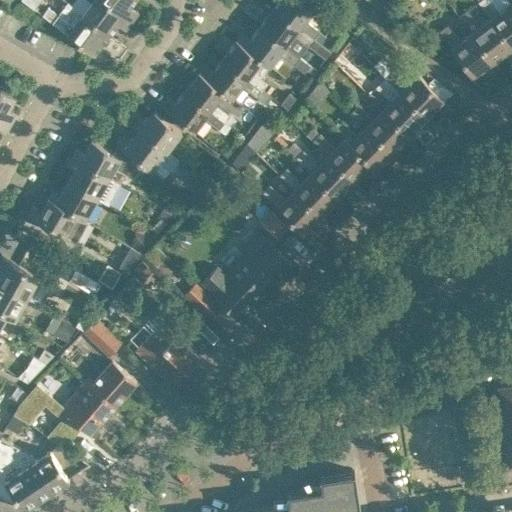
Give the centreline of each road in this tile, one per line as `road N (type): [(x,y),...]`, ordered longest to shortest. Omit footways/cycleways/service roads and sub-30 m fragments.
road 1 (residential): [(511,106),(357,227),(231,364)]
road 2 (residential): [(242,459),(382,395),(511,349)]
road 3 (residential): [(231,364),(143,457),(67,511)]
road 4 (residential): [(176,0),(173,23),(129,80),(65,86),(54,79)]
